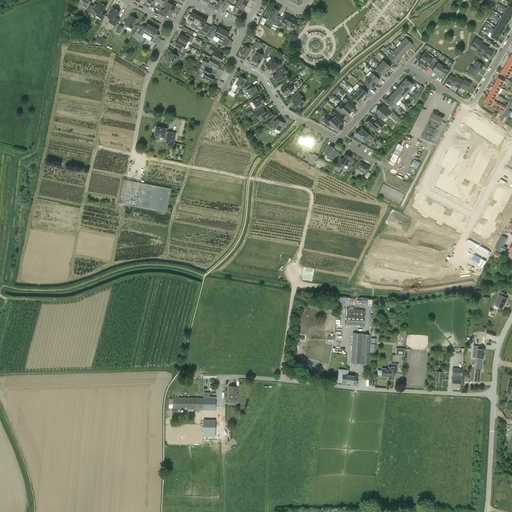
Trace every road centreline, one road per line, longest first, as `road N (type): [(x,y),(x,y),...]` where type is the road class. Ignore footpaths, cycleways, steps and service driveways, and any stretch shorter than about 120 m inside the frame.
road 1 (track): [(293,285),(307,190),(101,146),(69,272)]
road 2 (unclassified): [(493,394),(206,377)]
road 3 (residential): [(466,104),(425,189),(475,216),(511,144)]
road 4 (residential): [(337,139),(402,68),(466,104)]
road 5 (residential): [(337,139),(286,113),(258,75),(237,64)]
